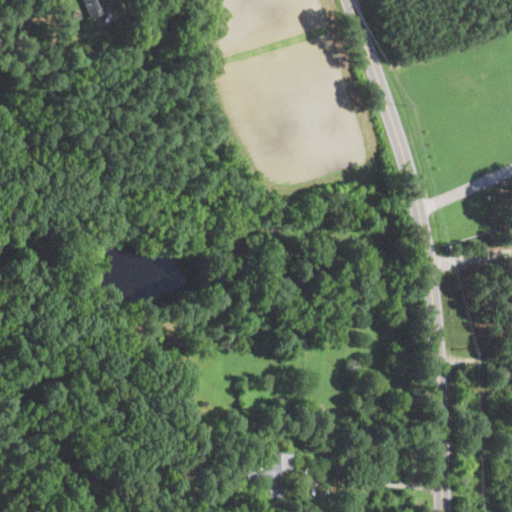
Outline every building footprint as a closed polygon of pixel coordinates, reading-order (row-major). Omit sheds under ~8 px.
[(105,0),(102,1),(104,7),(101,8),(103,13),(89,18),(82,0),(105,0)] [(25,67),(12,72),(8,64),(21,58),(25,67)] [(115,318),(112,324),(105,320),(108,314),(115,318)] [(284,472),(284,478),(279,478),(279,497),(266,497),(266,481),(244,481),(244,477),(238,477),(238,464),(244,464),(244,462),(268,462),(268,450),(291,450),(291,471),(284,472)] [(216,504),(216,511),(208,510),(209,503),(216,504)]
